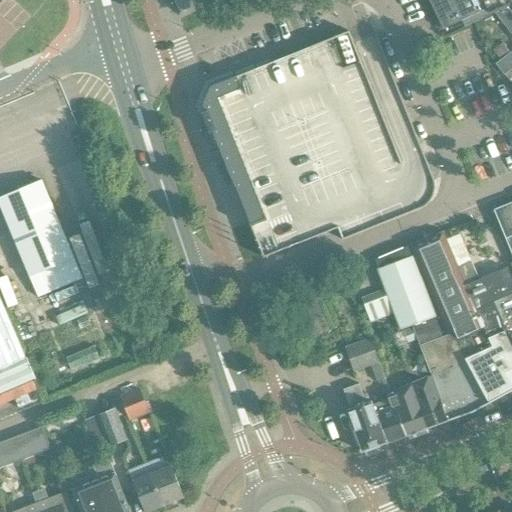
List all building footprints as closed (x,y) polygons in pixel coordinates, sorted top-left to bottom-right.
[(187,0),(173,0),(179,13),(191,8),(187,0)] [(466,26),(497,12),(511,5),(511,0),(429,0),(443,29),(463,20),(466,26)] [(511,5),(497,12),(511,32),(511,5)] [(434,180),(434,179),(433,178),(376,33),(363,38),(353,42),(349,31),(235,77),(211,87),(207,96),(203,106),(205,111),(201,113),(209,133),(213,131),(264,258),(338,228),(343,239),(419,209),(420,208),(421,208),(422,207),(423,207),(424,206),(425,206),(426,205),(427,204),(428,203),(429,202),(429,201),(430,201),(430,200),(431,199),(432,198),(432,197),(433,196),(433,195),(434,194),(434,193),(434,192),(434,191),(435,191),(435,190),(435,189),(435,188),(435,187),(435,186),(435,185),(435,184),(435,183),(434,182),(434,181),(434,180)] [(504,42),(494,49),(501,59),(511,52),(504,42)] [(511,54),(511,52),(501,59),(509,71),(511,68),(511,54)] [(42,180),(0,197),(0,203),(40,296),(84,277),(42,180)] [(511,202),(494,210),(511,253),(511,202)] [(511,340),(508,330),(502,317),(498,305),(480,313),(461,268),(460,267),(444,232),(410,246),(441,320),(438,321),(443,336),(455,331),(490,402),(511,390),(511,340)] [(385,289),(361,298),(370,321),(394,312),(401,331),(414,327),(418,339),(420,345),(431,376),(447,421),(448,421),(472,412),(490,402),(455,331),(443,336),(438,321),(437,321),(413,256),(412,256),(408,246),(374,260),(385,289)] [(469,263),(460,267),(461,268),(480,313),(498,305),(502,317),(511,312),(511,279),(507,268),(477,280),(469,263)] [(0,395),(36,380),(0,295),(0,395)] [(511,312),(502,317),(508,330),(511,340),(511,312)] [(401,331),(393,334),(398,347),(418,339),(414,327),(401,331)] [(370,339),(346,347),(355,371),(370,365),(376,381),(384,378),(370,339)] [(431,376),(420,381),(411,384),(427,428),(447,421),(431,376)] [(346,410),(361,451),(387,442),(393,440),(405,436),(396,407),(393,408),(388,394),(387,394),(389,399),(373,405),(371,401),(366,403),(359,385),(360,385),(359,384),(343,390),(350,409),(346,410)] [(405,436),(410,434),(427,428),(411,384),(388,394),(393,408),(396,407),(405,436)] [(139,388),(120,396),(129,420),(149,413),(139,388)] [(118,398),(113,400),(119,417),(124,415),(118,398)] [(113,400),(112,401),(115,409),(86,420),(96,446),(108,442),(109,445),(127,438),(119,417),(113,400)] [(42,427),(26,433),(34,455),(50,449),(42,427)] [(26,433),(12,438),(20,461),(34,455),(26,433)] [(12,438),(0,442),(0,468),(20,461),(12,438)] [(184,497),(166,454),(145,463),(162,506),(184,497)] [(130,511),(110,459),(94,465),(99,478),(72,489),(80,511),(130,511)] [(128,469),(144,511),(146,511),(162,506),(145,463),(128,469)] [(45,489),(33,494),(37,503),(40,511),(74,511),(66,492),(49,498),(45,489)] [(40,511),(37,503),(12,511),(40,511)]
